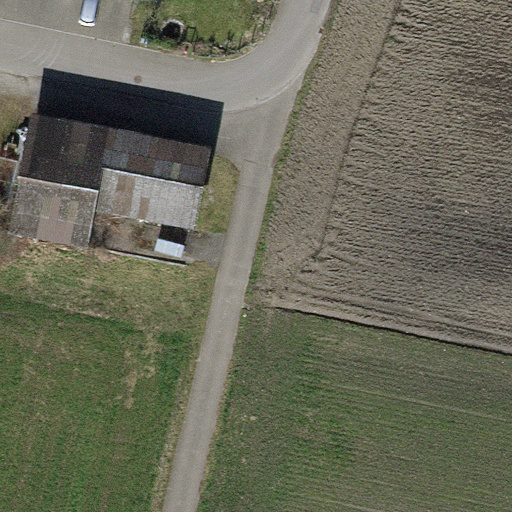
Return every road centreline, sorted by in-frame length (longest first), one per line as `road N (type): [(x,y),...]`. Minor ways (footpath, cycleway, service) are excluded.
road 1 (track): [(290,55),(187,511)]
road 2 (residential): [(309,0),(290,55),(224,90),(0,46)]
